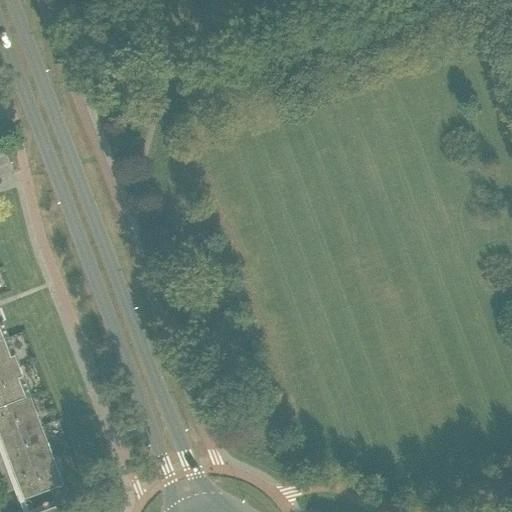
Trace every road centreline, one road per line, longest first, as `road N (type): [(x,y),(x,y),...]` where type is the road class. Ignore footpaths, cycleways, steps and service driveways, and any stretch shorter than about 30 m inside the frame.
road 1 (tertiary): [(202,505),(12,0)]
road 2 (tertiary): [(0,22),(182,511)]
